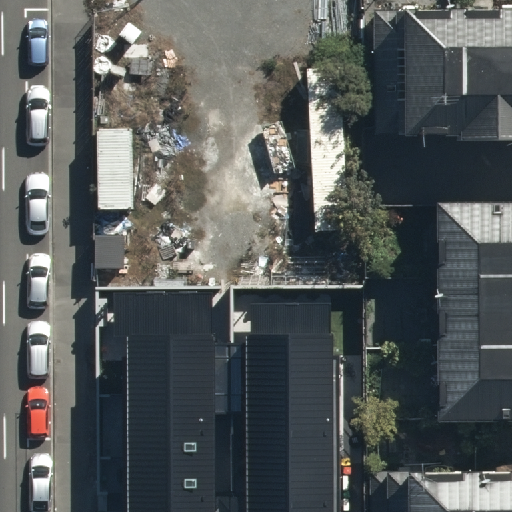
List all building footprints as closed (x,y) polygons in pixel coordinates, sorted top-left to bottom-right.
[(511,8),(374,10),(376,141),(511,139),(511,8)] [(227,93),(151,93),(152,218),(133,218),(133,291),(224,291),(224,227),(277,227),(277,233),(354,233),(354,122),(284,122),(284,85),(227,85),(227,93)] [(511,201),(437,202),(439,420),(511,419),(511,201)] [(114,337),(127,337),(127,511),(215,511),(215,335),(210,335),(210,292),(113,293),(114,337)] [(252,303),(252,334),(245,334),(245,511),(333,511),(333,335),(329,335),(329,303),(252,303)] [(511,511),(511,469),(382,471),(382,511),(511,511)]
